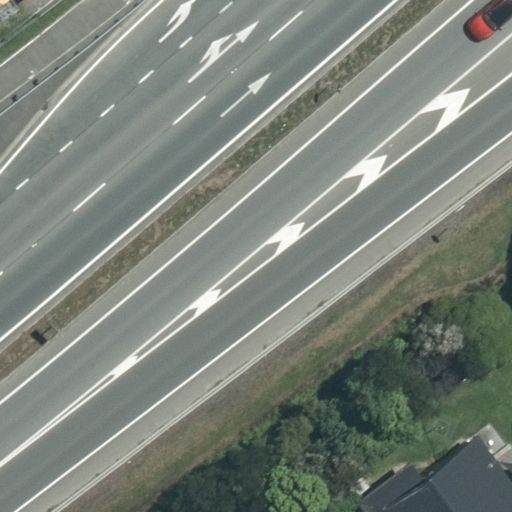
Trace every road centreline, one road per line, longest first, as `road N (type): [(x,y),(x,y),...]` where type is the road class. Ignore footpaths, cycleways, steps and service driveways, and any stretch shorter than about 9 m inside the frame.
road 1 (trunk): [(508,0),(212,253),(0,448)]
road 2 (trunk): [(511,105),(119,402),(0,477)]
road 3 (trunk): [(0,272),(303,0)]
